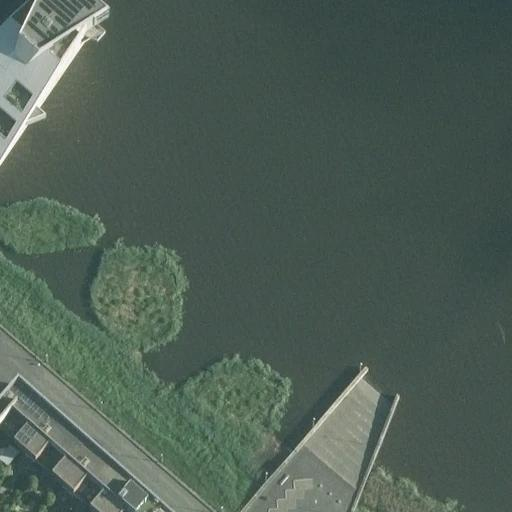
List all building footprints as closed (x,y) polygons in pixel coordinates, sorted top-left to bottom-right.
[(0,165),(21,135),(24,130),(44,121),(36,113),(85,42),(92,37),(92,38),(108,28),(87,10),(86,11),(73,0),(43,0),(42,4),(0,41),(0,165)] [(0,432),(6,437),(36,402),(17,386),(0,404),(0,432)] [(36,402),(6,437),(25,454),(55,419),(36,402)] [(55,419),(25,454),(44,470),(74,436),(55,419)] [(74,436),(44,470),(63,487),(93,452),(74,436)] [(93,452),(63,487),(82,503),(92,492),(112,469),(93,452)] [(82,503),(74,511),(107,511),(128,489),(117,479),(100,499),(92,492),(82,503)] [(128,489),(107,511),(141,511),(150,502),(131,485),(128,489)] [(141,511),(162,511),(150,502),(141,511)]
